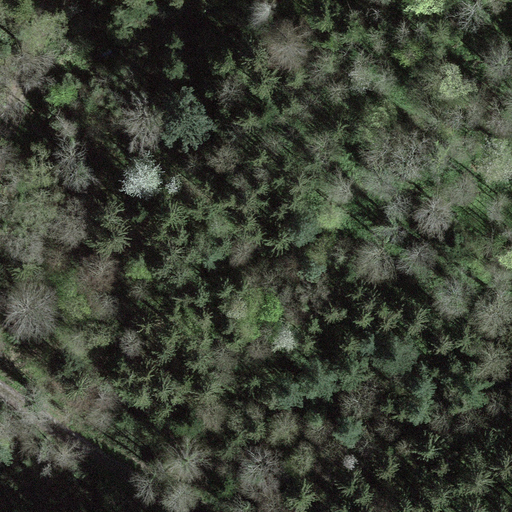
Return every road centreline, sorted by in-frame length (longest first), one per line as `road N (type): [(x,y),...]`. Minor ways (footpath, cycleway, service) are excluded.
road 1 (track): [(0,384),(97,455),(201,511)]
road 2 (track): [(0,155),(51,0)]
